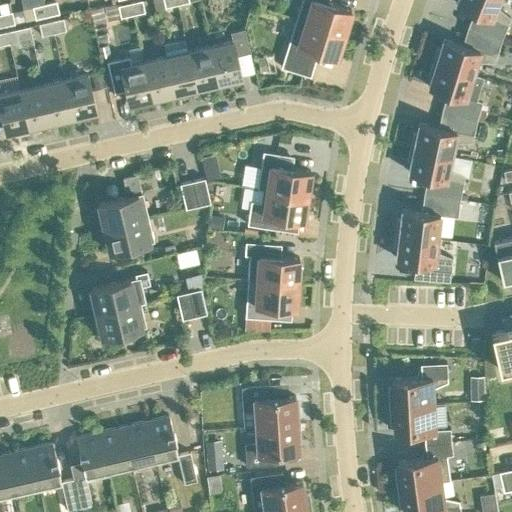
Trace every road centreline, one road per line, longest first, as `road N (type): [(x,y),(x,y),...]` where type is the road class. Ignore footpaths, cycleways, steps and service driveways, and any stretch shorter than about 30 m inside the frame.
road 1 (residential): [(365,125),(272,109),(0,172)]
road 2 (residential): [(0,407),(237,351),(340,348)]
road 3 (residential): [(340,348),(344,246),(365,125)]
road 4 (residential): [(352,511),(340,348)]
road 5 (residential): [(365,125),(400,0)]
